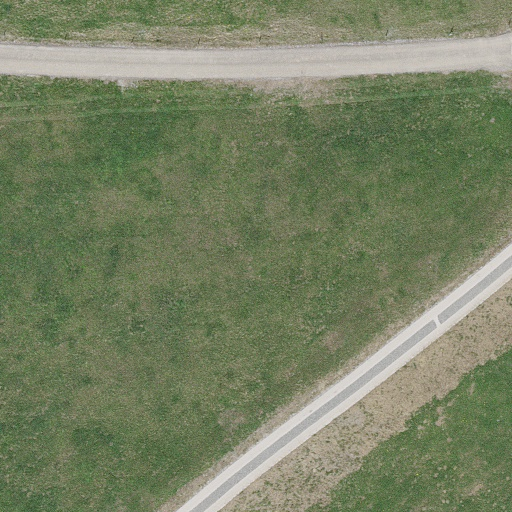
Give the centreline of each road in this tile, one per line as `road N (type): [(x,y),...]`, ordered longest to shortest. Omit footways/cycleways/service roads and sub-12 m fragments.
road 1 (track): [(511,74),(0,62)]
road 2 (track): [(234,511),(511,286)]
